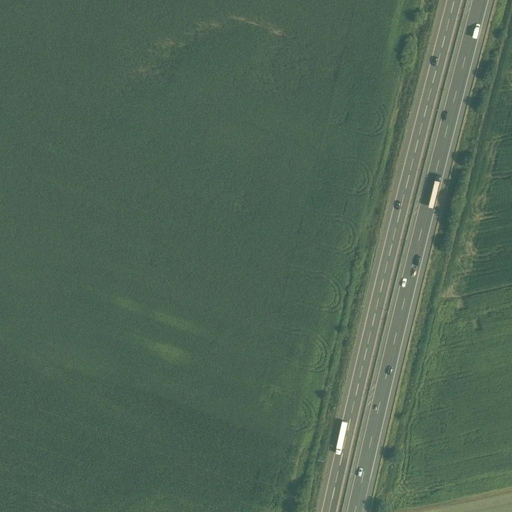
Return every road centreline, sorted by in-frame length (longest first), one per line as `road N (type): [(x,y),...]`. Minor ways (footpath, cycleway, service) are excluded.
road 1 (motorway): [(455,0),(330,511)]
road 2 (motorway): [(355,511),(478,0)]
